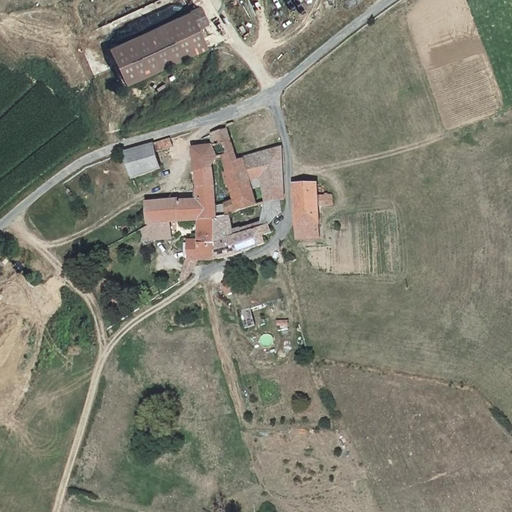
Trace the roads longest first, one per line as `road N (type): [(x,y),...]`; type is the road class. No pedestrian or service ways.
road 1 (unclassified): [(391,0),(276,93),(79,162),(0,227)]
road 2 (track): [(58,511),(106,353),(200,278)]
